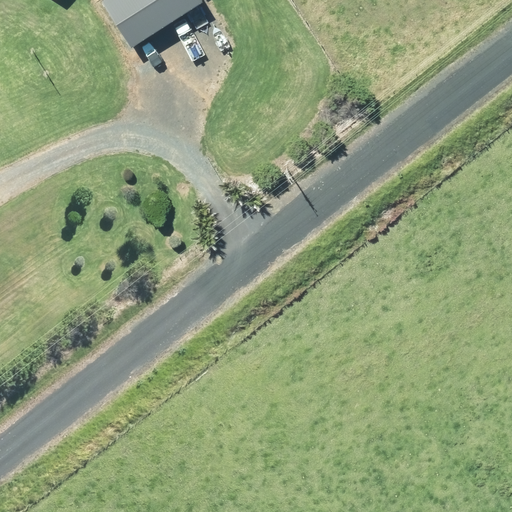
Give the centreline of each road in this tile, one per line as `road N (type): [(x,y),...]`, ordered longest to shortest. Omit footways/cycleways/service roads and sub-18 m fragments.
road 1 (unclassified): [(0,450),(511,55)]
road 2 (unknown): [(0,177),(89,132),(162,128),(202,152),(269,242)]
